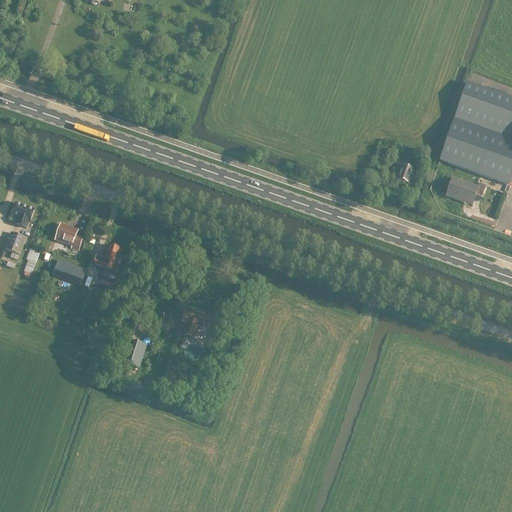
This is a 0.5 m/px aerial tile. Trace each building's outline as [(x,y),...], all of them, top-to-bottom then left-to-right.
[(442,152),(439,160),(508,184),(511,172),(511,98),(466,82),(466,83),(456,111),(451,127),(450,127),(450,128),(448,135),(447,135),(447,136),(445,143),(444,143),(444,144),(445,144),(442,151),(441,151),(441,152),(442,152)] [(414,166),(421,168),(424,161),(417,159),(414,166)] [(397,178),(407,182),(412,168),(402,165),(397,163),(394,171),(399,173),(397,178)] [(478,184),(455,175),(448,196),(449,197),(457,199),(457,200),(458,200),(462,201),(461,201),(462,202),(463,201),(470,204),(471,205),(477,190),(476,189),(478,184)] [(16,224),(26,228),(28,222),(29,222),(34,209),(15,202),(10,215),(18,218),(16,224)] [(55,240),(71,246),(70,248),(78,251),(82,238),(76,236),(78,230),(61,224),(55,240)] [(4,249),(19,254),(25,238),(10,232),(4,249)] [(93,266),(100,268),(113,272),(121,249),(108,244),(104,257),(97,255),(93,266)] [(24,271),(31,274),(39,253),(30,250),(26,259),(28,260),(24,271)] [(61,280),(80,287),(83,279),(80,278),(84,268),(55,258),(50,273),(62,278),(61,280)] [(184,329),(182,336),(193,339),(198,326),(211,330),(215,319),(185,309),(181,320),(187,322),(184,329)] [(123,362),(137,367),(145,345),(131,340),(123,362)]
